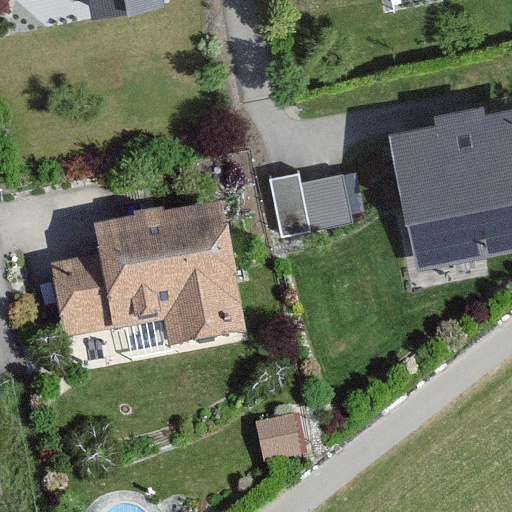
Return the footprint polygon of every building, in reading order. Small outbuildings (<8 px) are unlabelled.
[(82,0),(86,17),(155,4),(153,0),(82,0)] [(511,106),(481,112),(479,104),(429,111),(431,121),(386,127),(407,265),(511,248),(511,106)] [(297,184),(295,173),(263,178),(273,236),(342,225),(334,178),(297,184)] [(241,343),(219,217),(85,240),(90,267),(48,275),(60,343),(156,326),(161,357),(241,343)] [(293,459),(287,423),(251,428),(257,465),(293,459)]
